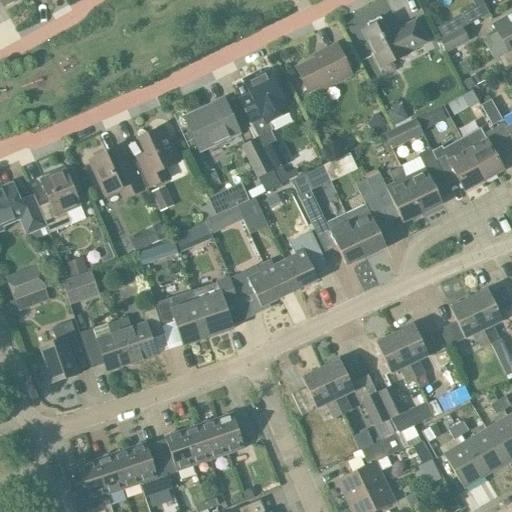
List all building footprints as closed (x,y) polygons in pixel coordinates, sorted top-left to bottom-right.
[(0,0),(0,7),(1,9),(16,0),(0,0)] [(470,0),(475,7),(461,15),(463,17),(449,25),(454,32),(488,14),(483,3),(483,0),(470,0)] [(511,15),(493,26),(507,52),(496,58),(504,72),(511,67),(511,15)] [(382,23),(380,19),(367,26),(368,30),(363,33),(381,69),(406,57),(405,55),(426,44),(415,22),(394,33),(388,20),(382,23)] [(449,25),(448,22),(435,29),(441,39),(454,32),(449,25)] [(468,42),(461,29),(439,42),(446,55),(468,42)] [(351,78),(335,47),(322,53),(324,56),(295,70),(308,96),(318,90),(319,93),(351,78)] [(483,81),(478,73),(460,83),(465,92),(483,81)] [(289,116),(269,75),(245,87),(252,101),(241,107),(257,140),(272,171),(284,165),(270,134),(273,133),(269,126),(289,116)] [(455,113),(480,100),(473,88),(448,102),(455,113)] [(503,117),(492,97),(481,103),(493,123),(503,117)] [(199,154),(238,136),(224,103),(206,111),(205,109),(183,119),(199,154)] [(446,119),(440,108),(426,115),(432,126),(446,119)] [(384,120),(375,114),(366,126),(375,133),(384,120)] [(384,134),(392,149),(423,135),(415,119),(384,134)] [(493,131),(505,154),(511,150),(511,126),(506,130),(503,125),(493,131)] [(496,159),(505,154),(493,131),(483,136),(479,129),(460,140),(484,183),(503,173),(496,159)] [(146,158),(133,164),(145,190),(168,179),(164,169),(177,163),(163,130),(139,141),(146,158)] [(270,172),(256,140),(241,147),(255,179),(270,172)] [(484,183),(460,140),(443,149),(442,147),(432,153),(442,175),(447,186),(457,181),(464,194),(484,183)] [(358,166),(350,150),(324,163),(332,179),(358,166)] [(430,150),(418,156),(424,171),(405,180),(422,216),(442,207),(429,181),(442,175),(432,153),(430,150)] [(145,190),(133,164),(121,169),(113,152),(89,162),(104,196),(117,190),(122,200),(145,190)] [(323,163),(304,172),(312,188),(331,179),(323,163)] [(422,216),(405,180),(399,168),(389,173),(395,185),(386,189),(379,175),(367,180),(379,205),(390,199),(402,225),(422,216)] [(37,204),(46,227),(49,235),(67,228),(70,220),(67,212),(79,207),(64,172),(40,182),(47,200),(37,204)] [(366,258),(345,214),(325,224),(303,176),(291,182),(310,223),(322,248),(334,242),(346,268),(366,258)] [(250,198),(241,180),(208,195),(216,213),(250,198)] [(345,214),(366,258),(385,249),(374,224),(385,218),(379,205),(367,180),(354,186),(364,206),(345,214)] [(266,190),(262,182),(248,189),(252,196),(266,190)] [(174,205),(165,185),(152,191),(161,211),(174,205)] [(26,235),(46,227),(34,198),(19,204),(11,186),(0,190),(0,227),(19,220),(26,235)] [(280,203),(276,194),(265,199),(269,208),(280,203)] [(238,211),(243,220),(253,216),(248,206),(238,211)] [(231,226),(243,220),(238,211),(227,216),(231,226)] [(166,236),(160,221),(129,235),(136,250),(166,236)] [(315,237),(309,225),(297,231),(302,243),(315,237)] [(173,239),(138,251),(142,264),(178,252),(173,239)] [(285,262),(298,290),(317,281),(301,247),(293,250),(296,256),(285,262)] [(87,272),(82,258),(64,264),(68,278),(87,272)] [(264,264),(280,299),(298,290),(285,262),(273,267),(270,261),(264,264)] [(230,279),(237,300),(254,292),(261,308),(280,299),(264,264),(256,268),(259,273),(247,279),(245,273),(230,279)] [(45,289),(37,266),(5,278),(13,301),(27,296),(45,289)] [(98,296),(91,272),(61,282),(68,306),(98,296)] [(238,302),(237,300),(230,279),(207,287),(191,292),(207,338),(232,330),(224,307),(238,302)] [(153,305),(154,308),(161,328),(175,324),(183,347),(207,338),(191,292),(177,297),(153,305)] [(469,301),(490,346),(499,341),(492,328),(502,323),(488,292),(469,301)] [(511,329),(511,294),(497,302),(511,330),(511,329)] [(27,296),(14,301),(19,312),(31,307),(27,296)] [(490,346),(469,301),(450,310),(455,322),(439,329),(447,346),(463,338),(464,341),(475,336),(481,349),(490,346)] [(117,323),(131,364),(156,356),(150,338),(163,334),(161,328),(154,308),(141,313),(146,326),(131,331),(127,319),(117,323)] [(76,346),(68,322),(49,329),(54,343),(38,348),(51,384),(74,376),(65,350),(76,346)] [(107,372),(131,364),(117,323),(93,331),(107,372)] [(413,327),(395,336),(416,381),(417,380),(421,389),(428,385),(424,377),(425,376),(419,362),(428,358),(413,327)] [(407,385),(416,381),(395,336),(376,345),(390,376),(401,371),(407,385)] [(339,362),(321,371),(342,416),(351,412),(344,398),(354,393),(339,362)] [(342,416),(321,371),(302,380),(317,411),(327,406),(333,420),(342,416)] [(393,385),(377,393),(390,420),(391,419),(398,434),(424,421),(418,406),(406,412),(393,385)] [(373,428),(390,420),(377,393),(361,401),(373,428)] [(497,401),(502,410),(510,406),(505,396),(497,401)] [(495,414),(502,410),(497,401),(490,405),(495,414)] [(215,422),(226,456),(244,450),(232,416),(215,422)] [(511,462),(511,426),(508,419),(487,431),(507,465),(511,462)] [(226,456),(215,422),(198,427),(210,461),(226,456)] [(463,422),(455,426),(460,435),(468,431),(463,422)] [(435,424),(422,432),(429,442),(441,435),(435,424)] [(460,435),(455,426),(448,430),(452,439),(460,435)] [(198,427),(182,433),(193,467),(210,461),(198,427)] [(507,465),(487,431),(466,444),(486,478),(507,465)] [(374,444),(369,432),(355,438),(361,450),(374,444)] [(177,472),(193,467),(182,433),(165,438),(177,472)] [(338,483),(348,503),(386,484),(379,470),(385,467),(382,461),(403,451),(396,436),(362,452),(369,467),(338,483)] [(465,491),(486,478),(466,444),(444,456),(465,491)] [(146,445),(128,451),(140,485),(158,479),(146,445)] [(128,451),(111,457),(123,491),(140,485),(128,451)] [(111,457),(95,462),(106,496),(123,491),(111,457)] [(428,484),(442,477),(433,458),(418,465),(428,484)] [(85,511),(109,504),(106,496),(95,462),(78,468),(83,482),(68,487),(76,511),(85,511)] [(386,484),(348,503),(352,511),(380,511),(396,504),(386,484)] [(420,503),(415,491),(405,495),(411,507),(420,503)] [(240,496),(242,502),(254,498),(251,492),(240,496)] [(461,507),(453,495),(441,502),(445,509),(454,511),(461,507)] [(242,502),(240,496),(230,500),(232,506),(242,502)] [(205,503),(208,510),(218,505),(215,499),(205,503)] [(196,511),(202,511),(208,510),(205,503),(195,507),(196,511)]
